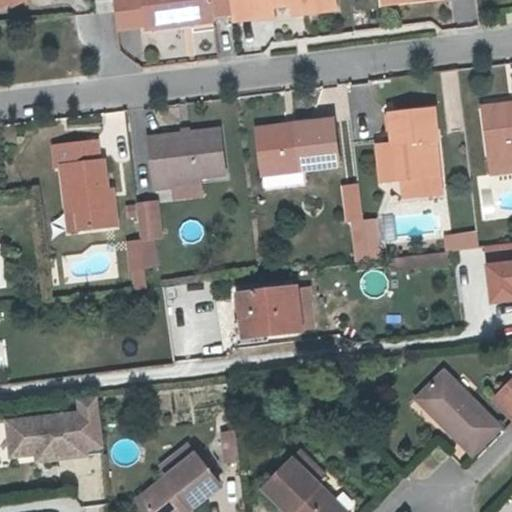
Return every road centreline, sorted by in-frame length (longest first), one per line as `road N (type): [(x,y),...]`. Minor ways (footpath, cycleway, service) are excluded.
road 1 (residential): [(511,39),(0,104)]
road 2 (residential): [(368,348),(0,394)]
road 3 (residential): [(511,447),(460,490),(408,494),(390,511)]
